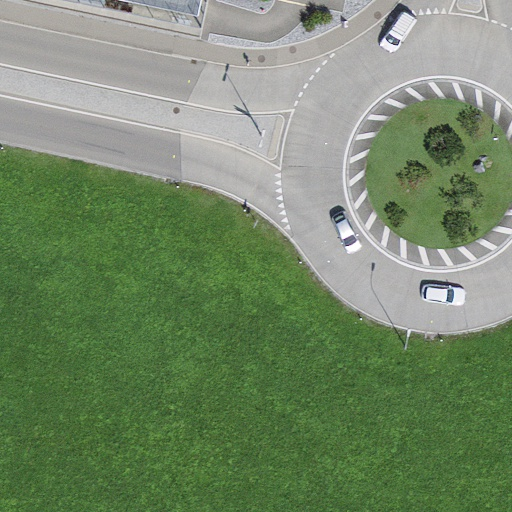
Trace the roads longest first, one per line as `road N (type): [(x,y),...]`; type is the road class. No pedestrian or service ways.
road 1 (secondary): [(386,60),(282,88),(228,89),(0,46)]
road 2 (secondary): [(0,120),(262,182),(328,236)]
road 3 (secondary): [(328,236),(356,274),(395,299),(433,308),(505,295)]
road 4 (secondary): [(386,60),(349,87),(324,125),(314,193),(328,236)]
